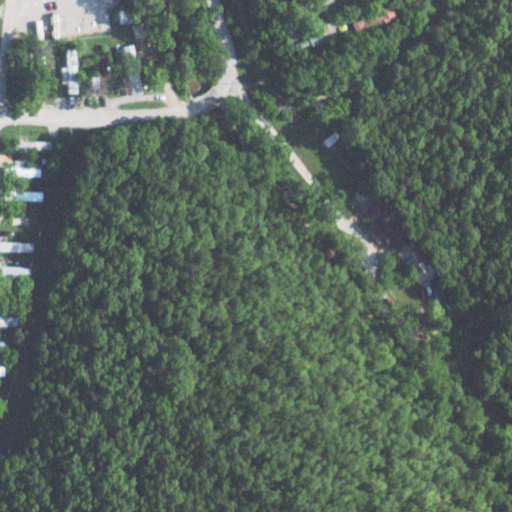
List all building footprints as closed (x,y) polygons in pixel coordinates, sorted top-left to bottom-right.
[(345,21),(350,33),(390,16),(385,5),(345,21)] [(117,23),(135,23),(135,10),(117,10),(117,23)] [(290,26),(273,15),(267,24),(284,35),(290,26)] [(128,95),(139,93),(131,44),(120,46),(128,95)] [(74,93),(73,49),(63,49),(63,67),(57,67),(58,84),(64,84),(64,94),(74,93)] [(87,90),(103,91),(103,77),(103,56),(94,55),(93,70),(88,69),(87,90)] [(49,142),(6,141),(6,149),(48,150),(49,142)] [(21,167),(21,161),(7,161),(7,155),(0,154),(0,166),(1,167),(1,175),(37,176),(37,168),(21,167)] [(0,200),(40,201),(40,192),(15,191),(15,188),(0,187),(0,200)] [(359,209),(370,225),(365,229),(375,243),(382,238),(393,255),(408,244),(377,197),(359,209)] [(0,251),(31,252),(31,242),(0,242),(0,251)] [(419,285),(432,276),(420,258),(407,267),(419,285)] [(0,325),(16,326),(16,318),(0,317),(0,325)]
